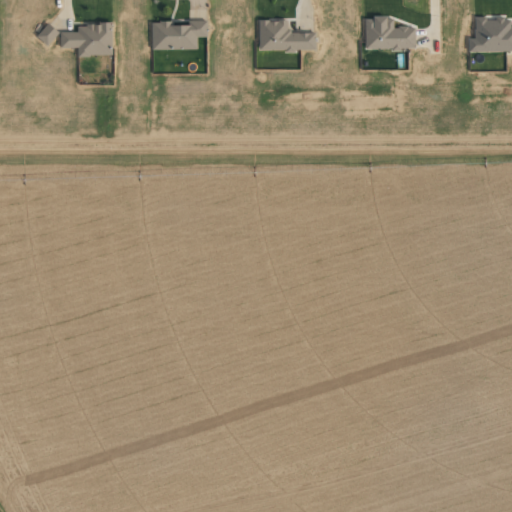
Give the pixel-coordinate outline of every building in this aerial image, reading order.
[(364,49),(414,49),(414,27),(392,27),(392,17),(364,17),(364,49)] [(511,27),(510,28),(510,18),(474,19),(474,38),(467,39),(468,52),(511,51),(511,27)] [(151,50),(196,49),(196,37),(206,37),(206,20),(188,21),(188,25),(169,25),(169,22),(151,22),(151,50)] [(258,50),(314,51),(315,32),(286,32),(286,21),(258,20),(258,50)] [(46,46),(58,33),(48,23),(36,36),(46,46)] [(60,48),(77,48),(77,56),(111,55),(111,24),(76,24),(77,32),(59,32),(60,48)]
